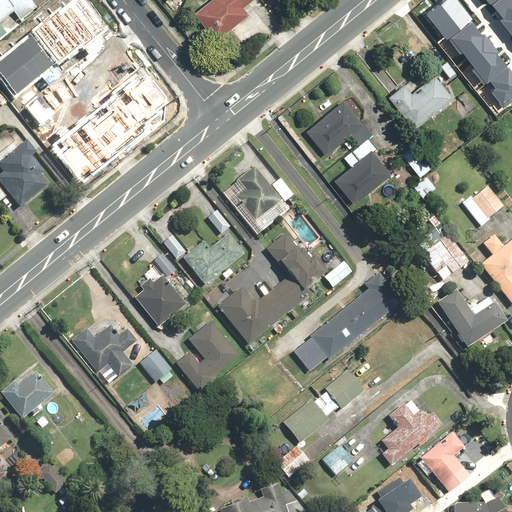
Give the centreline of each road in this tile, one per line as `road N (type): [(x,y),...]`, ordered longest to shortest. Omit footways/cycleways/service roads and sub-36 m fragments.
road 1 (secondary): [(0,299),(222,119)]
road 2 (secondary): [(222,119),(371,0)]
road 3 (residential): [(125,0),(222,119)]
